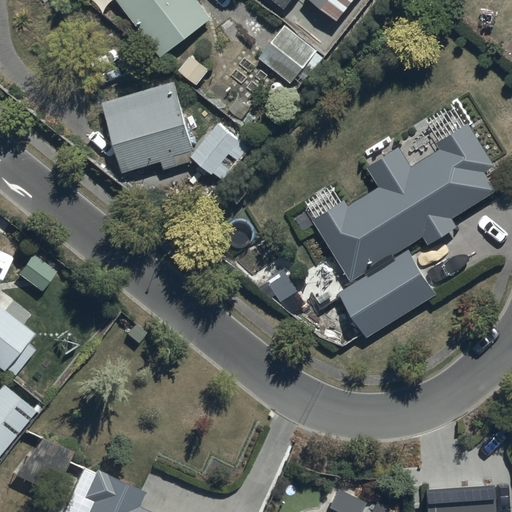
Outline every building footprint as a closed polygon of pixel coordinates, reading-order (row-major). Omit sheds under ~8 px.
[(215,17),(202,0),(102,0),(102,2),(121,3),(162,57),(215,17)] [(293,0),(275,0),(287,8),(293,0)] [(354,0),(316,0),(340,18),(354,0)] [(320,50),(286,24),(260,55),(292,82),(320,50)] [(211,67),(193,52),(180,67),(199,82),(211,67)] [(196,149),(176,79),(106,99),(124,170),(162,160),(165,169),(197,158),(225,181),(261,136),(249,126),(241,137),(220,120),(196,149)] [(497,163),(471,120),(438,139),(442,148),(413,165),(401,144),(368,163),(380,185),(349,203),(346,197),(315,214),(354,282),(341,290),(368,338),(441,293),(410,244),(425,235),(430,244),(461,225),(456,216),(500,190),(487,169),(497,163)] [(252,236),(240,216),(216,230),(227,250),(252,236)] [(56,270),(31,252),(16,273),(41,291),(56,270)] [(33,313),(5,291),(0,296),(0,368),(2,370),(4,368),(14,376),(36,349),(28,342),(36,332),(25,324),(33,313)] [(3,384),(0,387),(0,451),(35,411),(3,384)] [(40,436),(12,474),(40,487),(48,469),(64,476),(74,452),(40,436)] [(145,490),(96,468),(84,497),(91,500),(85,511),(152,511),(138,506),(145,490)] [(492,511),(490,482),(425,488),(425,511),(492,511)]
